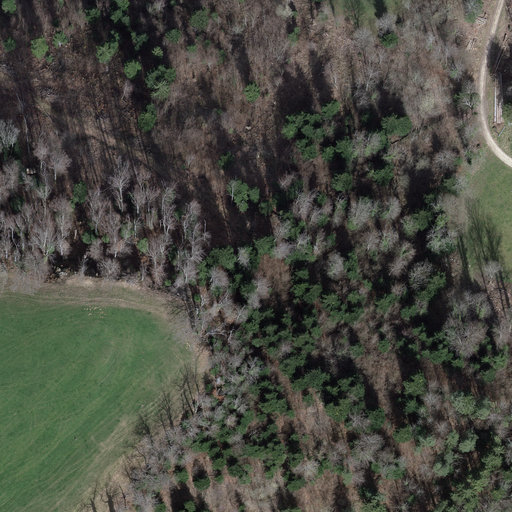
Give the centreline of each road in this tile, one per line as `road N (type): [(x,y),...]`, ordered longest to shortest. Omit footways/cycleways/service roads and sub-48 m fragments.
road 1 (track): [(0,78),(140,154),(243,226)]
road 2 (track): [(483,132),(464,201),(468,279),(511,343)]
road 3 (track): [(511,165),(483,132),(481,115),(483,65),(501,0)]
